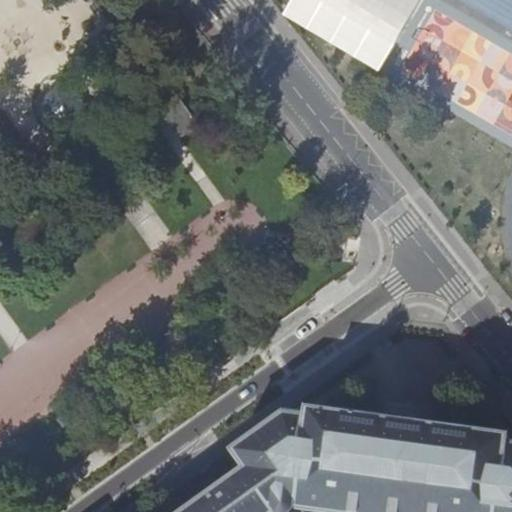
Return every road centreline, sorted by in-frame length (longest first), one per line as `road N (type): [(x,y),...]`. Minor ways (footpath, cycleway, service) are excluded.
road 1 (residential): [(80,511),(430,260)]
road 2 (residential): [(430,260),(511,362)]
